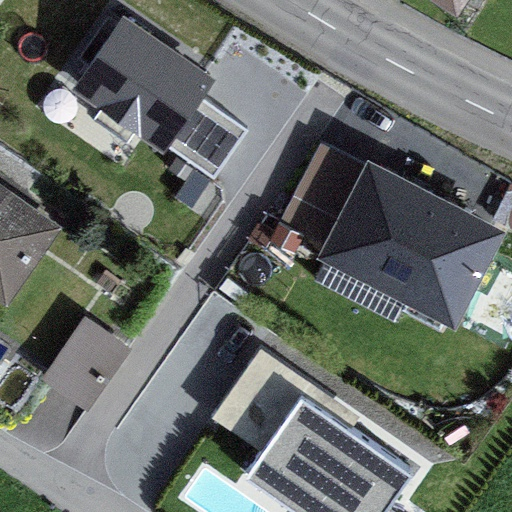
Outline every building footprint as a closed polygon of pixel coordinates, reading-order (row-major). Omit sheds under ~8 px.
[(216,70),(123,6),(72,79),(166,145),(169,140),(214,171),(248,122),(202,90),(216,70)] [(508,221),(371,149),(318,248),(455,321),(508,221)] [(0,294),(1,295),(48,229),(0,195),(0,294)] [(84,324),(47,376),(84,402),(120,350),(84,324)] [(363,410),(262,340),(214,408),(265,444),(250,465),(317,511),(377,511),(412,462),(354,422),(363,410)]
